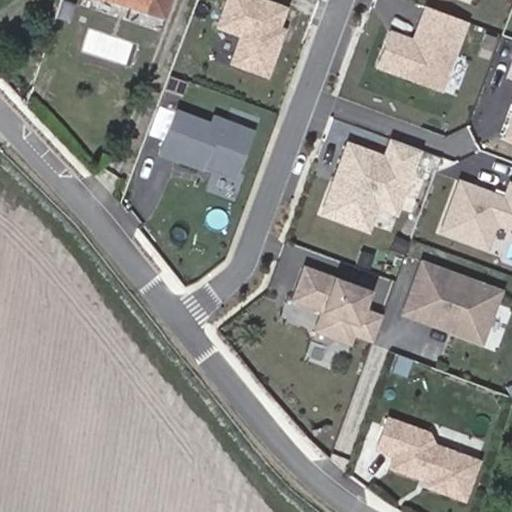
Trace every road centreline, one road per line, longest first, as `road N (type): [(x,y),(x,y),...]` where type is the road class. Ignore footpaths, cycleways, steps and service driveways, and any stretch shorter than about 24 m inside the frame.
road 1 (track): [(314,511),(267,478),(63,220),(0,192)]
road 2 (residential): [(338,0),(239,276),(181,314)]
road 3 (residential): [(0,98),(181,314)]
road 4 (residential): [(181,314),(278,435),(377,511)]
road 5 (unknown): [(298,110),(419,152),(475,137)]
